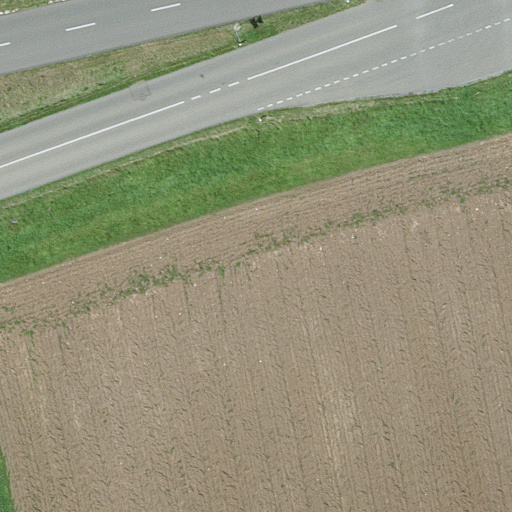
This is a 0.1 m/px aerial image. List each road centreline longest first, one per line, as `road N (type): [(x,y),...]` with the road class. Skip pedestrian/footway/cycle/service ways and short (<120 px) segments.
road 1 (tertiary): [(0,165),(452,0)]
road 2 (tertiary): [(0,42),(180,0)]
